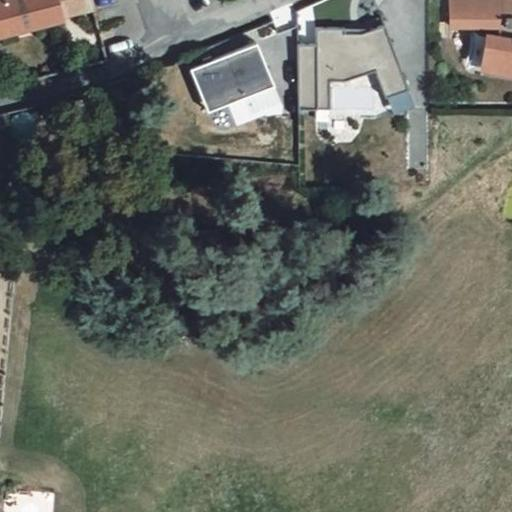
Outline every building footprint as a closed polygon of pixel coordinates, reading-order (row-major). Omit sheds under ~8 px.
[(0,0),(0,32),(106,0),(0,0)] [(511,0),(463,0),(464,6),(511,3),(511,14),(504,13),(500,47),(511,48),(511,0)] [(359,60),(387,50),(401,85),(422,77),(394,6),(375,13),(356,13),(356,7),(328,7),(328,24),(309,24),(312,87),(341,88),(342,61),(359,60)] [(284,64),(268,22),(207,45),(223,88),(284,64)] [(125,47),(119,28),(103,33),(110,53),(124,49),(125,47)] [(2,48),(0,49),(0,87),(16,83),(2,48)] [(273,112),(296,113),(297,85),(274,85),(273,112)]
